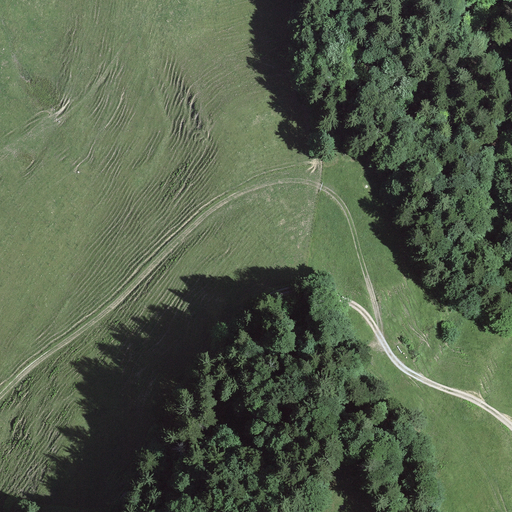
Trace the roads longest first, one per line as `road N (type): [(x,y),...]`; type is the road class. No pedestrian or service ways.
road 1 (track): [(0,399),(211,210),(252,189),(293,182),(342,203),(382,337)]
road 2 (track): [(119,511),(172,407),(260,300),(295,289),(361,310),(403,366),(511,426)]
